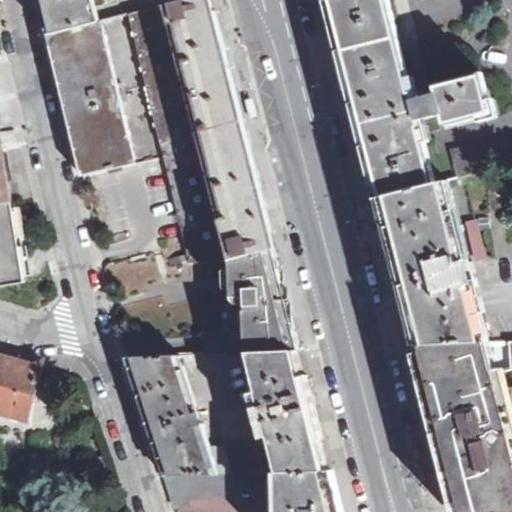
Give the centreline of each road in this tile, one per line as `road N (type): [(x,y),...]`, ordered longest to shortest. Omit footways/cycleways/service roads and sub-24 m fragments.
road 1 (residential): [(263,0),(395,511)]
road 2 (residential): [(12,0),(90,326)]
road 3 (residential): [(90,326),(149,511)]
